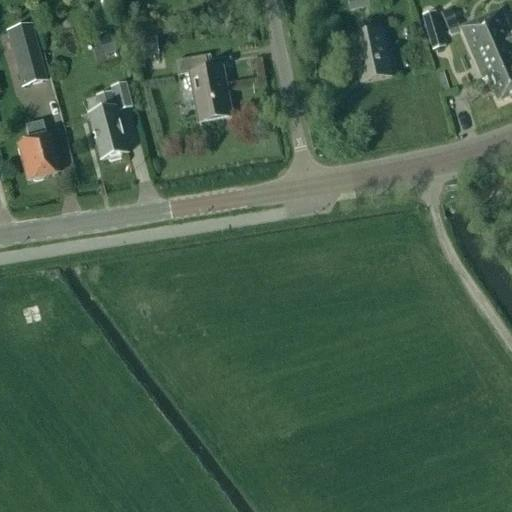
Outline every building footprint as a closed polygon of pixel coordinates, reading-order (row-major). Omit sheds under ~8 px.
[(370,10),(367,0),(344,0),(348,15),(370,10)] [(511,99),(511,38),(501,12),(460,30),(483,83),(488,81),(498,106),(511,99)] [(435,15),(423,18),(433,53),(445,50),(435,15)] [(29,29),(6,35),(22,91),(45,84),(29,29)] [(382,34),(351,41),(361,87),(392,80),(382,34)] [(159,57),(155,38),(143,41),(148,60),(159,57)] [(113,40),(101,44),(106,59),(118,55),(113,40)] [(211,79),(209,66),(207,59),(177,64),(180,79),(190,77),(200,128),(232,122),(223,77),(211,79)] [(102,164),(127,157),(115,114),(130,110),(125,92),(96,101),(101,117),(89,121),(102,164)] [(28,185),(56,177),(50,153),(52,153),(48,138),(44,139),(40,125),(25,129),(29,143),(18,146),(19,150),(16,151),(20,163),(22,162),(28,185)]
